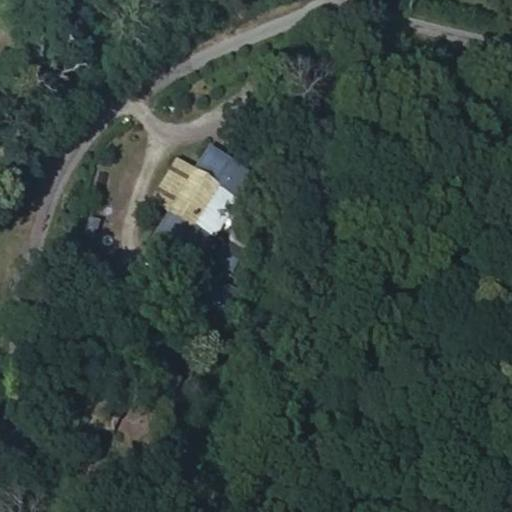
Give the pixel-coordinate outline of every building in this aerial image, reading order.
[(240,173),(201,152),(189,175),(165,216),(149,244),(192,268),(230,201),(226,199),(240,173)] [(148,206),(165,216),(189,175),(171,165),(148,206)] [(88,218),(85,232),(97,235),(100,220),(88,218)] [(226,249),(217,264),(228,270),(236,255),(226,249)] [(133,297),(85,282),(77,304),(126,320),(133,297)] [(205,285),(193,307),(211,317),(223,295),(205,285)] [(191,317),(182,333),(203,344),(212,328),(191,317)]
